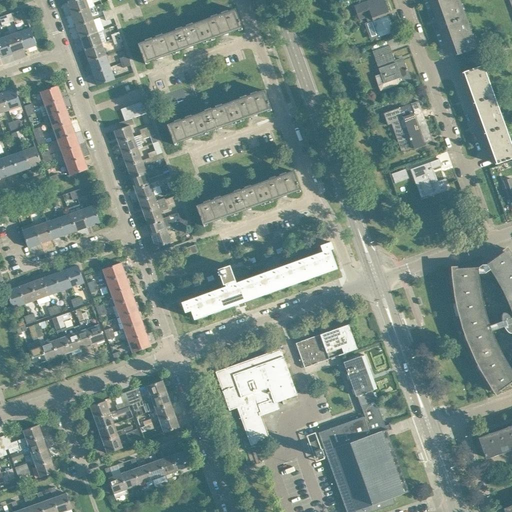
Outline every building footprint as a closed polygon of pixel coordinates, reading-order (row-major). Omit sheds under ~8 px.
[(54,0),(57,9),(64,7),(62,0),(54,0)] [(89,8),(85,0),(75,0),(67,3),(71,15),(89,8)] [(393,32),(383,3),(375,6),(373,0),(372,0),(355,6),(358,15),(369,11),(379,37),(393,32)] [(437,0),(446,23),(444,24),(464,17),(460,5),(461,4),(460,4),(458,0),(437,0)] [(93,20),(89,8),(71,15),(76,27),(93,20)] [(240,28),(241,30),(242,30),(235,10),(222,14),(221,12),(221,13),(221,14),(217,16),(216,14),(215,14),(216,16),(204,21),(208,31),(203,32),(206,42),(207,42),(206,40),(210,39),(211,41),(211,40),(211,39),(217,36),(240,28)] [(469,30),(464,17),(444,24),(444,25),(446,24),(457,54),(455,55),(475,48),(475,46),(471,35),(472,35),(472,34),(470,35),(469,30),(471,30),(470,29),(469,30)] [(97,32),(93,20),(76,27),(80,38),(97,32)] [(206,43),(206,42),(203,32),(208,31),(204,21),(187,27),(186,25),(186,27),(182,29),(181,27),(181,29),(169,33),(176,53),(176,51),(193,45),(205,41),(206,43)] [(36,45),(30,28),(18,32),(24,50),(36,45)] [(24,50),(18,32),(6,37),(12,54),(24,50)] [(102,44),(100,39),(97,32),(80,38),(84,50),(102,44)] [(176,53),(169,33),(156,38),(156,36),(155,36),(156,38),(151,40),(151,38),(150,38),(151,40),(138,44),(145,64),(146,64),(145,62),(152,60),(175,52),(176,53)] [(12,54),(6,37),(0,38),(0,57),(0,58),(12,54)] [(106,56),(102,44),(84,50),(88,62),(106,56)] [(408,74),(403,60),(396,63),(389,46),(372,52),(381,76),(377,77),(380,84),(383,83),(395,79),(397,83),(410,79),(408,74)] [(110,68),(108,62),(106,56),(88,62),(93,74),(110,68)] [(482,65),(461,73),(462,73),(464,72),(475,102),(472,103),(473,103),(493,96),(488,84),(490,83),(490,82),(488,83),(486,79),(488,78),(486,78),(482,67),(482,65)] [(114,79),(110,68),(93,74),(97,86),(114,79)] [(62,98),(57,86),(40,92),(44,104),(62,98)] [(14,89),(2,93),(9,110),(21,106),(14,89)] [(271,110),(264,91),(251,95),(250,93),(250,94),(250,95),(246,97),(245,95),(245,97),(233,102),(237,112),(232,113),(235,123),(236,123),(235,121),(239,120),(240,122),(241,121),(240,120),(270,109),(270,111),(271,110)] [(0,113),(9,110),(2,93),(0,94),(0,113)] [(497,108),(493,96),(473,103),(475,103),(486,132),(483,133),(484,134),(504,126),(499,114),(501,113),(499,113),(497,109),(499,108),(497,108)] [(66,110),(62,98),(44,104),(49,116),(66,110)] [(148,113),(144,101),(138,104),(142,115),(148,113)] [(401,152),(414,148),(432,141),(418,101),(383,114),(388,126),(391,124),(401,152)] [(235,123),(232,113),(237,112),(233,102),(216,108),(215,106),(215,108),(211,110),(210,108),(210,110),(198,114),(205,134),(206,134),(205,132),(234,122),(235,123)] [(142,115),(138,104),(132,106),(136,117),(142,115)] [(136,117),(132,106),(126,108),(130,119),(132,118),(136,117)] [(35,114),(33,108),(26,111),(28,116),(35,114)] [(130,119),(126,108),(121,110),(125,121),(130,119)] [(70,122),(66,110),(49,116),(53,128),(70,122)] [(205,134),(198,114),(185,119),(185,117),(184,117),(185,119),(181,120),(180,119),(179,119),(180,121),(167,125),(174,145),(175,145),(174,143),(204,132),(205,134)] [(130,119),(125,121),(119,123),(121,129),(113,131),(118,143),(134,138),(130,126),(134,125),(132,118),(130,119)] [(74,133),(70,122),(53,128),(57,140),(74,133)] [(141,135),(154,131),(153,126),(140,130),(141,135)] [(508,139),(504,126),(484,134),(486,133),(497,163),(494,164),(495,164),(511,157),(511,149),(510,144),(511,144),(511,143),(510,144),(508,139),(510,139),(510,138),(508,139)] [(143,139),(156,135),(154,131),(141,135),(143,139)] [(79,145),(74,133),(57,140),(61,152),(79,145)] [(139,136),(134,138),(118,143),(122,155),(138,149),(143,148),(139,136)] [(83,157),(79,145),(61,152),(65,163),(83,157)] [(41,164),(35,146),(23,151),(29,168),(41,164)] [(142,161),(138,149),(122,155),(126,167),(142,161)] [(29,168),(23,151),(11,155),(18,172),(29,168)] [(18,172),(11,155),(5,157),(3,153),(0,154),(0,161),(5,176),(18,172)] [(144,165),(164,158),(162,154),(157,156),(149,158),(142,161),(126,167),(130,178),(146,172),(144,165)] [(87,169),(83,157),(65,163),(70,175),(87,169)] [(439,160),(411,170),(416,184),(422,182),(425,190),(431,188),(433,194),(447,188),(444,180),(437,183),(432,170),(442,166),(439,160)] [(299,192),(300,191),(293,171),(281,176),(280,174),(279,174),(280,176),(276,178),(275,176),(274,176),(275,178),(262,182),(266,192),(261,194),(264,204),(265,204),(264,202),(268,201),(269,203),(270,202),(269,200),(299,190),(299,192)] [(134,190),(165,179),(171,177),(169,172),(148,179),(146,172),(130,178),(134,190)] [(171,177),(165,179),(134,190),(138,201),(154,196),(152,189),(172,181),(171,177)] [(264,204),(261,194),(266,192),(262,182),(245,189),(245,187),(244,187),(245,189),(240,190),(240,189),(239,189),(240,191),(227,195),(234,215),(234,213),(263,202),(264,204)] [(89,194),(87,186),(74,191),(77,198),(89,194)] [(142,213),(179,200),(177,195),(164,200),(164,198),(156,201),(154,196),(138,201),(142,213)] [(234,215),(227,195),(214,200),(214,198),(213,198),(214,200),(210,202),(209,200),(208,200),(209,202),(196,207),(203,226),(204,226),(204,224),(233,213),(234,215)] [(160,212),(181,205),(179,200),(142,213),(146,225),(163,219),(160,212)] [(99,223),(93,206),(81,210),(87,227),(99,223)] [(87,227),(81,210),(69,214),(75,231),(87,227)] [(189,228),(187,224),(183,212),(177,214),(180,221),(171,224),(169,217),(163,219),(146,225),(151,237),(167,231),(174,228),(182,226),(183,230),(189,228)] [(75,231),(69,214),(57,218),(64,235),(75,231)] [(64,235),(57,218),(46,222),(52,240),(64,235)] [(52,240),(46,222),(34,226),(40,244),(52,240)] [(40,244),(34,226),(22,231),(28,248),(40,244)] [(171,243),(167,231),(151,237),(155,248),(171,243)] [(329,249),(331,248),(332,248),(330,242),(320,245),(322,252),(235,283),(229,265),(218,269),(218,271),(217,272),(218,274),(219,274),(224,287),(181,302),(185,312),(191,310),(194,319),(336,268),(329,249)] [(198,254),(195,245),(182,250),(185,258),(198,254)] [(507,249),(487,263),(486,264),(481,265),(477,267),(477,268),(477,273),(479,272),(480,272),(482,271),(483,270),(485,270),(486,269),(488,269),(490,269),(495,277),(502,289),(508,303),(511,312),(511,317),(510,318),(509,316),(507,315),(506,314),(505,313),(504,313),(503,314),(502,315),(501,317),(501,319),(502,321),(489,326),(490,330),(503,326),(504,328),(505,330),(507,332),(508,333),(509,333),(511,333),(511,332),(511,323),(511,322),(511,256),(511,255),(510,255),(507,249)] [(125,275),(121,263),(103,269),(107,282),(125,275)] [(78,266),(65,270),(72,287),(84,283),(78,266)] [(478,282),(477,273),(477,268),(477,267),(455,268),(456,275),(452,275),(455,296),(458,295),(461,307),(457,308),(463,328),(466,327),(470,338),(467,340),(475,359),(478,357),(484,368),(481,370),(492,387),(495,385),(498,391),(511,381),(511,372),(508,365),(500,353),(494,339),(490,330),(489,326),(484,311),(481,297),(478,282)] [(72,287),(65,270),(54,274),(60,291),(72,287)] [(60,291),(54,274),(42,278),(48,296),(60,291)] [(129,287),(125,275),(107,282),(111,294),(129,287)] [(48,296),(42,278),(30,283),(37,300),(48,296)] [(37,300),(30,283),(18,287),(24,304),(37,300)] [(24,304),(18,287),(6,291),(13,309),(24,304)] [(134,299),(129,287),(111,294),(115,305),(134,299)] [(138,311),(134,299),(115,305),(120,317),(138,311)] [(92,345),(81,314),(80,309),(75,310),(81,325),(74,328),(81,349),(92,345)] [(107,314),(105,309),(97,312),(99,317),(107,314)] [(142,322),(138,311),(120,317),(124,329),(142,322)] [(104,340),(99,324),(91,327),(86,312),(81,314),(92,345),(104,340)] [(81,349),(74,328),(73,326),(65,328),(63,321),(70,319),(68,313),(56,317),(58,322),(61,330),(63,337),(69,353),(81,349)] [(61,330),(58,322),(56,317),(52,319),(56,331),(61,330)] [(146,334),(142,322),(124,329),(128,341),(146,334)] [(348,324),(322,334),(331,358),(357,349),(348,324)] [(69,353),(63,337),(61,330),(56,331),(59,339),(52,341),(57,357),(69,353)] [(46,361),(40,345),(37,338),(35,331),(30,332),(34,342),(26,345),(34,366),(46,361)] [(150,346),(146,334),(128,341),(132,353),(150,346)] [(304,368),(331,358),(322,334),(295,343),(304,368)] [(57,357),(52,341),(40,345),(46,361),(57,357)] [(297,395),(281,350),(280,349),(215,372),(229,411),(237,408),(250,446),(270,439),(260,412),(275,407),(274,403),(297,395)] [(365,371),(370,370),(370,368),(365,370),(360,357),(364,355),(363,354),(341,362),(341,363),(345,362),(361,406),(376,401),(365,371)] [(167,392),(162,380),(147,386),(146,386),(149,393),(142,396),(144,401),(151,398),(167,392)] [(141,396),(138,388),(132,390),(135,398),(136,403),(144,401),(142,396),(141,396)] [(135,398),(132,390),(131,391),(126,393),(130,406),(132,405),(136,403),(135,398)] [(171,404),(167,392),(151,398),(144,401),(145,405),(148,412),(155,410),(171,404)] [(130,406),(126,393),(120,395),(123,403),(122,403),(124,408),(130,406)] [(106,401),(105,401),(89,407),(94,419),(110,413),(106,401)] [(145,405),(144,401),(136,403),(132,405),(133,410),(145,405)] [(392,430),(390,423),(389,424),(389,425),(385,426),(376,401),(361,406),(365,417),(364,417),(363,416),(362,416),(363,418),(320,433),(319,432),(318,433),(320,438),(317,439),(320,449),(314,451),(317,457),(322,455),(322,453),(325,452),(334,478),(333,479),(335,486),(337,485),(341,496),(339,497),(341,504),(343,503),(346,511),(372,511),(395,504),(395,503),(393,497),(410,491),(409,490),(408,490),(387,431),(391,429),(391,431),(392,430)] [(175,416),(171,404),(155,410),(159,422),(175,416)] [(114,424),(110,413),(94,419),(98,431),(114,424)] [(179,427),(176,417),(175,416),(159,422),(163,433),(179,427)] [(140,428),(145,427),(152,424),(151,420),(143,422),(139,424),(140,428)] [(102,442),(119,436),(125,434),(133,431),(131,427),(117,432),(114,424),(98,431),(102,442)] [(154,429),(152,424),(145,427),(140,428),(142,433),(154,429)] [(42,437),(38,425),(23,430),(22,431),(25,438),(17,441),(19,445),(42,437)] [(511,448),(511,425),(498,431),(505,451),(511,448)] [(137,430),(133,431),(125,434),(129,443),(140,439),(137,430)] [(505,451),(498,431),(478,438),(485,458),(505,451)] [(17,441),(11,443),(10,440),(8,435),(2,437),(6,450),(8,449),(19,445),(17,441)] [(123,447),(120,440),(119,436),(102,442),(106,453),(123,447)] [(46,448),(44,440),(42,437),(19,445),(8,449),(9,454),(28,447),(31,454),(46,448)] [(192,471),(185,450),(177,454),(173,444),(169,446),(172,455),(179,476),(192,471)] [(51,460),(46,448),(31,454),(35,466),(51,460)] [(179,476),(172,455),(164,458),(161,449),(156,451),(159,460),(165,476),(166,480),(179,476)] [(165,476),(159,460),(151,463),(148,454),(143,456),(145,461),(152,481),(165,476)] [(24,457),(12,462),(14,466),(25,462),(24,457)] [(152,481),(145,461),(138,463),(137,464),(135,458),(130,460),(133,469),(139,485),(141,489),(145,488),(146,486),(145,483),(152,481)] [(55,472),(51,460),(35,466),(39,478),(55,472)] [(139,485),(133,469),(128,471),(127,468),(124,469),(122,463),(117,465),(120,474),(126,490),(139,485)] [(16,473),(27,468),(26,464),(14,468),(16,473)] [(29,473),(27,468),(16,473),(18,477),(29,473)] [(128,495),(126,490),(120,474),(113,477),(109,468),(104,469),(115,499),(128,495)] [(0,478),(13,474),(11,469),(0,473),(0,478)] [(0,478),(0,483),(14,478),(13,474),(0,478)] [(64,511),(71,510),(66,493),(57,496),(54,487),(49,489),(52,498),(57,511),(64,511)] [(57,511),(52,498),(44,501),(41,492),(36,494),(40,503),(42,511),(57,511)] [(42,511),(40,503),(32,506),(28,497),(24,498),(27,507),(28,511),(42,511)] [(28,511),(27,507),(19,510),(16,501),(11,503),(13,511),(28,511)]
